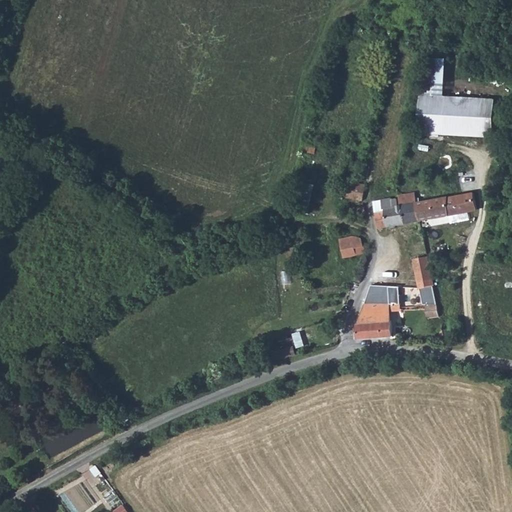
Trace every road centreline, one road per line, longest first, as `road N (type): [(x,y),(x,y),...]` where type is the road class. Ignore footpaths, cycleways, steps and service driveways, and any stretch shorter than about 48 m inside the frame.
road 1 (unclassified): [(345,351),(215,396),(0,507)]
road 2 (unclassified): [(345,351),(345,326),(374,235),(319,221),(208,252)]
road 3 (track): [(208,252),(192,252),(111,187),(0,120)]
road 4 (track): [(470,358),(467,277),(494,190),(487,151)]
road 5 (unclassified): [(511,365),(387,348),(345,351)]
